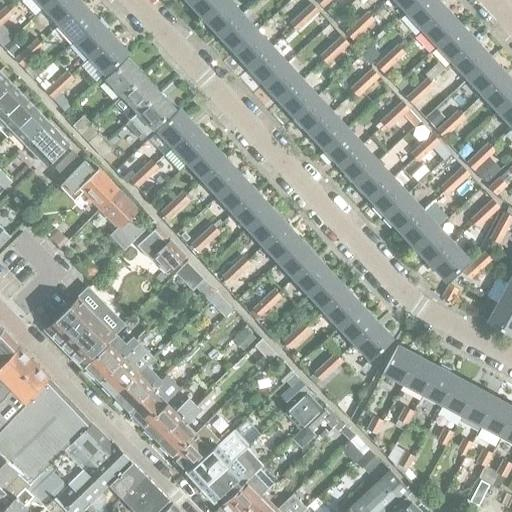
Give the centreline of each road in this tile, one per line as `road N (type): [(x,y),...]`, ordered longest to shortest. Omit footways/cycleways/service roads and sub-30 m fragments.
road 1 (residential): [(511,354),(416,304),(138,0)]
road 2 (residential): [(202,511),(0,306)]
